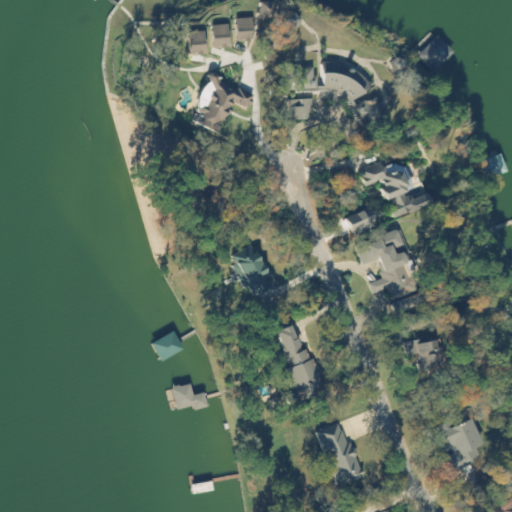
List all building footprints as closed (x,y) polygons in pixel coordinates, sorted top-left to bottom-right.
[(413,56),(430,73),(449,54),(433,37),(413,56)] [(275,91),(302,92),(307,89),(309,92),(328,92),(352,129),(360,129),(375,119),(363,101),(350,101),(350,96),(359,90),(342,64),(307,64),(306,80),(298,68),(276,68),(275,91)] [(303,99),(279,101),(281,122),(304,120),(303,99)] [(476,162),(482,180),(501,173),(495,155),(476,162)] [(389,235),(351,246),(357,267),(371,263),(376,281),(366,284),(372,304),(406,294),(389,235)] [(239,292),(263,285),(252,251),(228,258),(239,292)] [(284,352),(287,369),(285,369),(288,391),(307,387),(301,349),(284,352)] [(202,407),(200,394),(187,396),(185,386),(167,389),(171,413),(202,407)] [(442,473),(471,465),(468,454),(474,452),(464,419),(432,428),(441,457),(438,458),(442,473)] [(359,480),(342,427),(315,436),(332,489),(359,480)]
